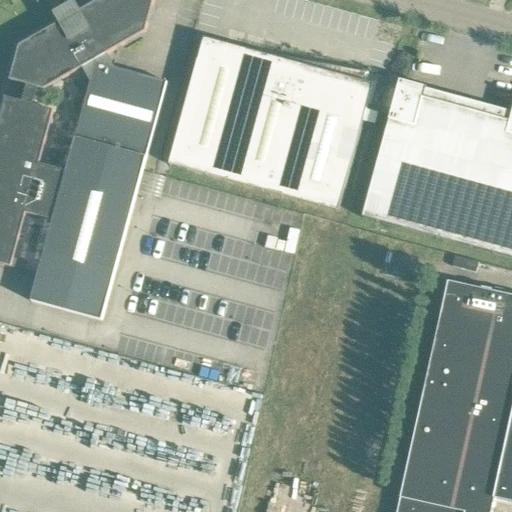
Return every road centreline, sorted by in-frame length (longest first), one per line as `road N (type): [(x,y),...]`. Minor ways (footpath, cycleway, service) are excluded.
road 1 (unknown): [(131,244),(153,178),(185,179),(290,216)]
road 2 (unknown): [(115,304),(265,341)]
road 3 (unknown): [(131,244),(277,284)]
road 4 (unknown): [(115,304),(109,318),(97,318),(0,290)]
